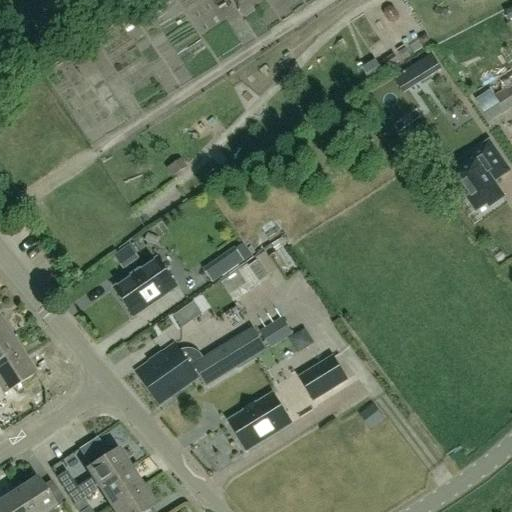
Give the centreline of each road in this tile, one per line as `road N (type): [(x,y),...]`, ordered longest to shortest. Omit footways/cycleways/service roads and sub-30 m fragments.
road 1 (residential): [(114,384),(0,250)]
road 2 (residential): [(219,511),(114,384)]
road 3 (residential): [(0,457),(114,384)]
